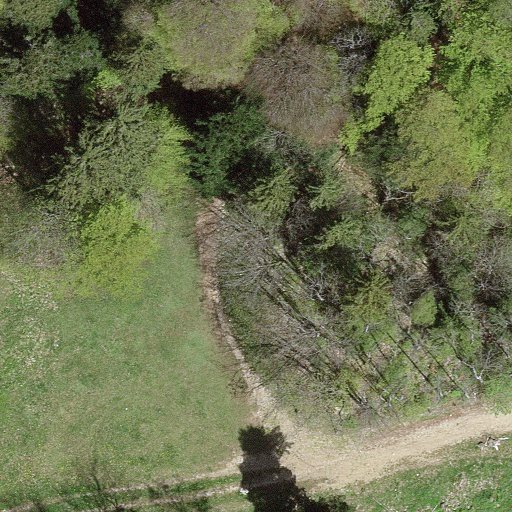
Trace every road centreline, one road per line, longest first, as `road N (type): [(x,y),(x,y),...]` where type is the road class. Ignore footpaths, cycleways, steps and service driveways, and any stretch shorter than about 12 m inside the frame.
road 1 (track): [(303,481),(13,511)]
road 2 (track): [(511,428),(303,481)]
